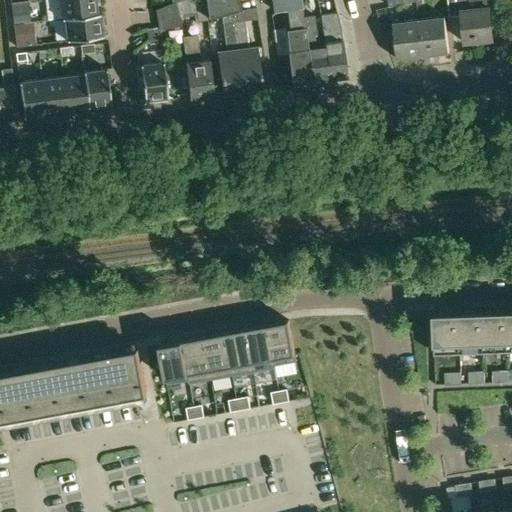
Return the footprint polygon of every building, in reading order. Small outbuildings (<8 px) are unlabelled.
[(59,0),(61,17),(97,13),(95,0),(59,0)] [(181,0),(174,3),(156,10),(159,28),(181,24),(179,17),(193,14),(195,22),(206,21),(203,0),(181,0)] [(232,12),(241,9),(238,0),(205,0),(208,18),(221,15),(232,12)] [(493,0),(446,0),(449,17),(462,16),(465,42),(493,40),(490,8),(494,8),(493,0)] [(22,2),(11,3),(12,15),(14,24),(30,22),(29,16),(24,17),(22,2)] [(302,10),(283,13),(288,53),(290,77),(291,85),(311,82),(306,48),(303,18),(302,10)] [(321,12),(321,19),(325,45),(330,80),(347,78),(342,40),(340,26),(336,10),(321,12)] [(225,51),(217,52),(222,93),(241,91),(233,22),(232,12),(221,15),(222,24),(225,51)] [(64,18),(67,40),(102,36),(99,13),(97,13),(61,17),(62,19),(64,18)] [(303,18),(306,48),(311,82),(330,80),(325,45),(317,46),(313,16),(303,18)] [(419,19),(423,56),(449,53),(448,42),(444,17),(419,19)] [(419,19),(405,21),(393,22),(397,59),(423,56),(419,19)] [(244,21),(233,22),(241,91),(242,91),(247,90),(262,88),(258,56),(257,47),(256,47),(247,48),(244,21)] [(25,24),(14,26),(16,46),(30,45),(28,24),(25,24)] [(158,28),(147,30),(149,39),(160,37),(158,28)] [(182,36),(189,97),(213,94),(208,59),(199,60),(197,47),(196,35),(182,36)] [(96,52),(94,43),(82,45),(83,53),(96,52)] [(71,46),(60,48),(61,56),(73,54),(71,46)] [(15,53),(16,61),(26,60),(25,52),(15,53)] [(163,61),(140,64),(144,100),(167,97),(163,61)] [(0,84),(0,120),(18,118),(15,98),(14,95),(15,95),(11,68),(1,70),(3,85),(0,84)] [(83,71),(83,74),(87,109),(89,109),(89,106),(110,104),(106,68),(83,71)] [(83,74),(62,76),(67,112),(87,109),(83,74)] [(67,112),(62,76),(41,79),(45,114),(67,112)] [(41,79),(19,82),(23,117),(45,114),(41,79)] [(484,351),(508,351),(506,310),(482,311),(484,351)] [(458,312),(460,352),(484,351),(482,311),(458,312)] [(458,312),(433,313),(434,353),(460,352),(458,312)] [(274,365),(275,365),(297,361),(289,320),(267,324),(274,365)] [(274,365),(267,324),(245,328),(253,371),(276,367),(275,365),(274,365)] [(245,328),(224,332),(232,375),(253,371),(245,328)] [(211,379),(232,375),(224,332),(203,336),(211,379)] [(211,379),(203,336),(182,340),(189,381),(188,381),(189,383),(211,379)] [(167,385),(188,381),(189,381),(182,340),(159,344),(167,385)] [(0,373),(0,426),(147,400),(146,393),(147,393),(139,348),(137,348),(125,350),(110,353),(97,355),(82,358),(70,360),(55,363),(43,365),(28,368),(16,370),(1,373),(0,373)] [(500,370),(492,371),(493,383),(501,382),(500,370)] [(501,382),(509,382),(508,370),(500,370),(501,382)] [(477,371),(469,371),(469,383),(477,383),(477,371)] [(477,383),(485,383),(485,371),(477,371),(477,383)] [(453,372),(445,372),(445,384),(453,384),(453,372)] [(453,384),(461,384),(460,372),(453,372),(453,384)] [(289,401),(287,389),(279,390),(281,402),(289,401)] [(279,390),(271,392),(273,404),(281,402),(279,390)] [(248,396),(236,398),(239,410),(251,408),(248,396)] [(231,412),(239,410),(236,398),(228,400),(231,412)] [(202,405),(194,406),(196,418),(204,417),(202,405)] [(196,418),(194,406),(186,408),(188,420),(196,418)] [(511,485),(510,476),(503,477),(504,489),(511,487),(511,485)] [(489,491),(496,490),(494,478),(487,480),(489,491)] [(487,480),(479,481),(481,493),(489,491),(487,480)] [(465,495),(473,494),(471,482),(463,483),(465,495)] [(463,483),(455,485),(457,497),(465,495),(463,483)]
